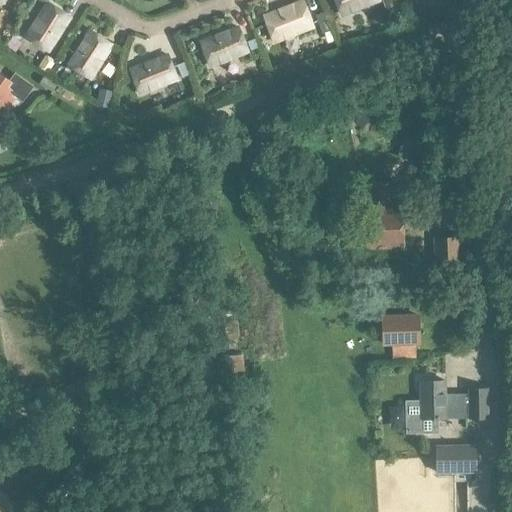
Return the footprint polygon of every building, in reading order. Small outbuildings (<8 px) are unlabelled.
[(335,0),(341,15),(378,1),(378,0),(335,0)] [(382,0),(386,8),(392,12),(397,10),(392,0),(382,0)] [(302,2),(265,17),(274,42),(311,27),(302,2)] [(47,4),(26,37),(48,52),(70,18),(47,4)] [(337,17),(340,30),(381,20),(377,7),(337,17)] [(331,28),(325,13),(316,16),(321,32),(331,28)] [(247,52),(237,28),(200,42),(210,67),(247,52)] [(309,30),(270,47),(275,59),(314,42),(309,30)] [(90,31),(68,65),(64,62),(60,68),(69,74),(73,68),(90,79),(112,46),(90,31)] [(177,80),(167,55),(130,70),(140,95),(177,80)] [(55,61),(46,56),(38,68),(48,74),(55,61)] [(185,63),(177,66),(182,78),(190,75),(185,63)] [(0,113),(5,106),(8,108),(17,97),(14,94),(15,93),(23,100),(34,85),(15,71),(10,78),(0,71),(0,113)] [(141,108),(178,98),(175,86),(138,95),(141,108)] [(100,89),(96,106),(109,109),(113,92),(100,89)] [(378,210),(361,210),(362,249),(404,247),(403,209),(387,210),(386,203),(389,203),(389,183),(371,183),(371,204),(378,204),(378,210)] [(458,239),(435,239),(436,271),(459,270),(458,239)] [(417,316),(383,318),(384,346),(419,345),(417,316)] [(237,320),(224,322),(232,373),(245,371),(237,320)] [(392,361),(393,371),(425,370),(424,347),(384,349),(384,361),(392,361)] [(420,401),(405,401),(406,434),(439,434),(438,432),(439,419),(469,419),(469,395),(445,395),(445,381),(420,382),(420,398),(420,401)] [(469,395),(469,419),(487,419),(487,390),(469,390),(469,395)] [(475,447),(437,447),(437,474),(475,474),(475,447)]
